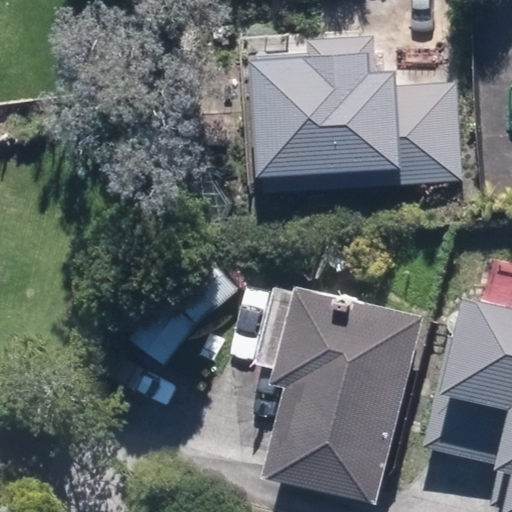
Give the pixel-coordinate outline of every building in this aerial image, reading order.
[(246,54),(247,64),(253,174),(261,174),(261,178),(262,192),(459,182),(459,180),(455,84),(393,87),(392,69),(372,71),(371,37),(304,40),(305,52),(246,54)] [(511,118),(485,118),(484,182),(511,182),(511,118)] [(208,254),(166,285),(194,324),(237,293),(208,254)] [(267,294),(252,363),(269,366),(267,381),(281,384),(259,476),(373,503),(418,314),(290,284),(286,298),(267,294)] [(511,511),(511,307),(455,294),(420,446),(496,463),(487,508),(507,511),(511,511)] [(126,339),(164,367),(193,329),(155,301),(126,339)]
